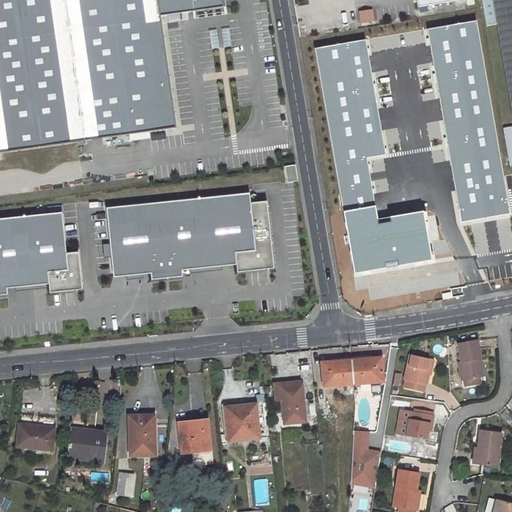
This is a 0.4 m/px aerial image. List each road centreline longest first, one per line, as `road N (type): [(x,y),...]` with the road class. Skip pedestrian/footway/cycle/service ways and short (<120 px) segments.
road 1 (unclassified): [(335,333),(279,0)]
road 2 (unclassified): [(0,369),(335,333)]
road 3 (residential): [(501,306),(507,383),(500,400),(463,411),(449,426),(436,510)]
road 4 (unclassified): [(335,333),(501,306)]
